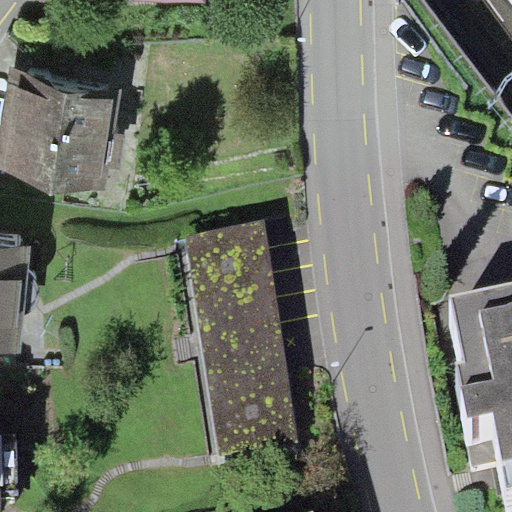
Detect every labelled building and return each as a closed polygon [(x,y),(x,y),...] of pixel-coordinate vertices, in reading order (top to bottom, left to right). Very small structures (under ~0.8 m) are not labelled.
[(117,77),(17,63),(3,161),(104,175),(117,77)] [(277,215),(199,226),(232,446),(310,434),(277,215)] [(30,227),(0,224),(0,333),(20,335),(30,227)] [(511,300),(451,315),(467,383),(456,385),(469,439),(492,433),(509,505),(511,504),(511,300)] [(342,511),(339,500),(299,511),(342,511)]
